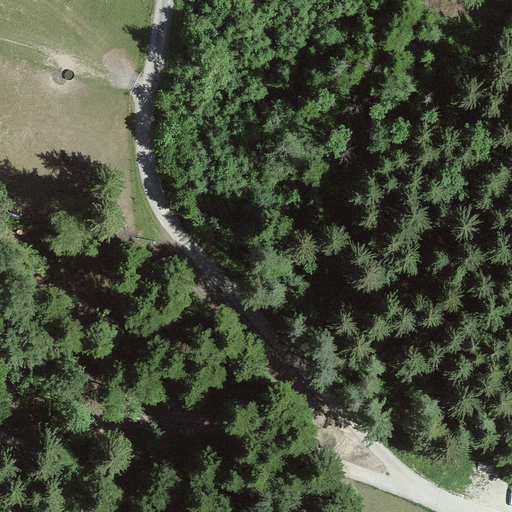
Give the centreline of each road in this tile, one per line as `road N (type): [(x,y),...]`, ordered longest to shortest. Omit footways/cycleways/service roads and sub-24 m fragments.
road 1 (unclassified): [(467,511),(391,479),(168,215),(148,145),(168,0)]
road 2 (track): [(0,440),(113,421),(211,429),(391,479)]
